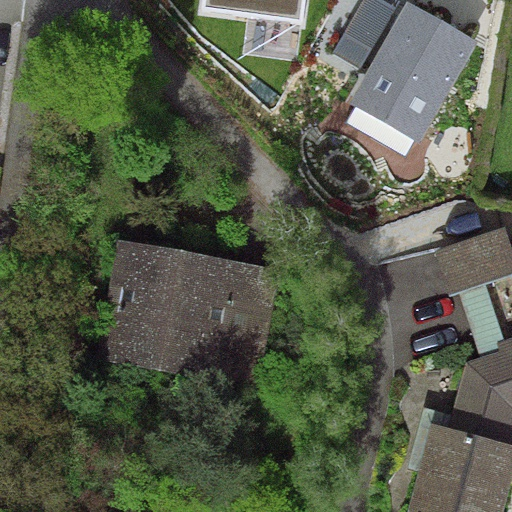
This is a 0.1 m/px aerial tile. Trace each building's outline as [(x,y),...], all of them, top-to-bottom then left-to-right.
[(305,0),(201,0),(200,10),(302,24),(305,0)] [(382,0),(363,0),(331,53),(358,69),(395,8),(382,0)] [(478,42),(408,2),(350,103),(355,106),(414,139),(420,143),(478,42)] [(414,139),(355,106),(346,121),(404,155),(414,139)] [(511,247),(505,227),(434,251),(449,295),(459,292),(485,283),(511,273),(511,247)] [(279,269),(119,242),(99,362),(259,389),(279,269)] [(504,340),(485,283),(459,292),(480,356),(499,349),(497,342),(504,340)] [(432,423),(408,511),(502,511),(511,476),(511,337),(504,340),(497,342),(499,349),(480,356),(467,361),(448,427),(432,423)]
